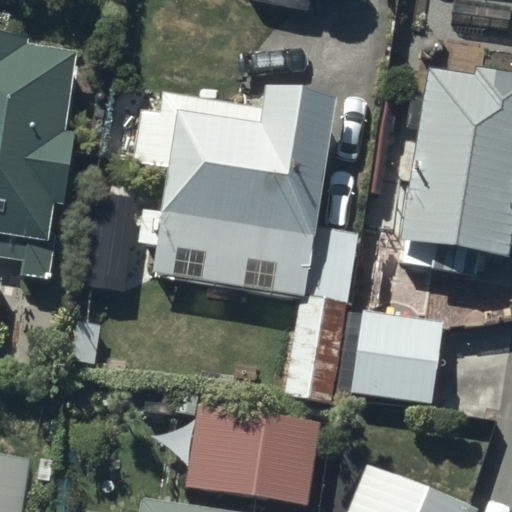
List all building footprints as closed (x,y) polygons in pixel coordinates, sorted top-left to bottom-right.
[(255,0),(306,17),(312,0),(255,0)] [(0,30),(0,255),(19,258),(16,275),(46,279),(52,231),(49,231),(52,199),(62,200),(75,92),(66,91),(71,51),(17,44),(18,33),(0,30)] [(507,254),(511,219),(511,68),(473,62),(472,72),(425,64),(398,237),(432,242),(429,265),(477,273),(481,250),(507,254)] [(330,404),(356,232),(310,225),(330,93),(251,81),(247,102),(160,89),(157,111),(139,109),(132,159),(165,164),(158,209),(141,206),(136,241),(155,244),(151,273),(299,296),(283,397),(330,404)] [(358,311),(348,392),(430,402),(440,322),(358,311)] [(195,401),(181,484),(304,501),(316,416),(195,401)] [(0,511),(16,511),(24,455),(0,452),(0,511)] [(471,511),(474,507),(366,466),(348,511),(471,511)] [(244,511),(139,496),(137,511),(244,511)]
